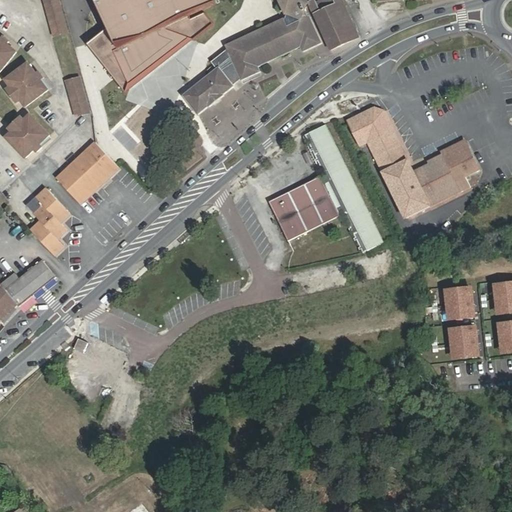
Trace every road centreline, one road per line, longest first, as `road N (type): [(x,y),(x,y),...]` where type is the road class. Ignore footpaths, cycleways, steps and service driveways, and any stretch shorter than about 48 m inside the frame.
road 1 (primary): [(491,0),(426,16),(350,56),(172,202)]
road 2 (primary): [(220,187),(375,62),(463,24),(496,29)]
road 3 (residential): [(157,346),(199,315),(262,296),(267,287),(220,187)]
road 4 (primary): [(172,202),(0,361)]
road 5 (primary): [(82,307),(220,187)]
road 6 (unknown): [(267,287),(390,263),(423,265)]
